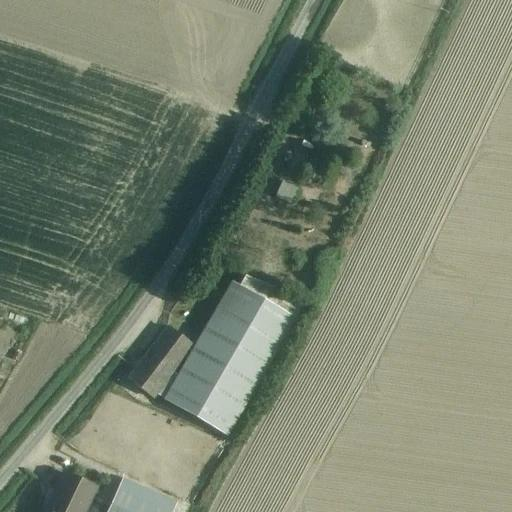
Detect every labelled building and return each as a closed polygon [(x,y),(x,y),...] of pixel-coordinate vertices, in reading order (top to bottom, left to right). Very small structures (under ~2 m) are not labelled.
[(374,166),(381,150),(362,142),(355,158),(374,166)] [(263,173),(256,190),(301,209),(304,201),(297,188),(263,173)] [(155,395),(154,396),(162,401),(226,438),(294,320),(231,283),(176,377),(172,374),(155,395)] [(154,396),(155,395),(172,374),(191,348),(165,328),(126,379),(152,399),(154,396)] [(81,511),(93,489),(63,475),(44,511),(81,511)] [(171,511),(173,510),(118,486),(105,511),(171,511)]
